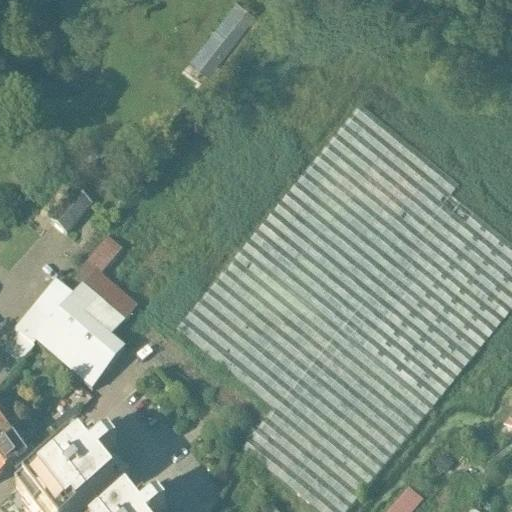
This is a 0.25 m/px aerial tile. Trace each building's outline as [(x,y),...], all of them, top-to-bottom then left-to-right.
[(249,0),(235,0),(189,60),(208,74),(260,8),(249,0)] [(274,413),(241,453),(313,511),(349,511),(511,313),(511,250),(450,201),(458,191),(360,110),(176,333),(274,413)] [(75,193),(49,225),(52,228),(66,238),(88,211),(91,207),(75,193)] [(4,354),(19,367),(36,346),(91,394),(125,354),(111,342),(138,310),(101,278),(122,253),(107,241),(78,275),(81,290),(74,299),(55,283),(13,332),(4,354)] [(41,374),(29,384),(36,392),(48,382),(41,374)] [(57,386),(27,412),(37,423),(66,397),(57,386)] [(68,411),(52,429),(60,435),(76,418),(68,411)] [(511,418),(503,430),(505,431),(511,436),(511,418)] [(0,423),(0,452),(14,443),(0,423)] [(92,430),(15,492),(27,506),(33,506),(37,511),(83,511),(129,476),(114,458),(117,456),(109,446),(106,448),(92,430)] [(14,443),(0,452),(0,481),(28,462),(14,443)] [(453,467),(442,457),(434,467),(445,476),(453,467)] [(116,511),(161,511),(158,508),(156,510),(142,492),(116,511)]
